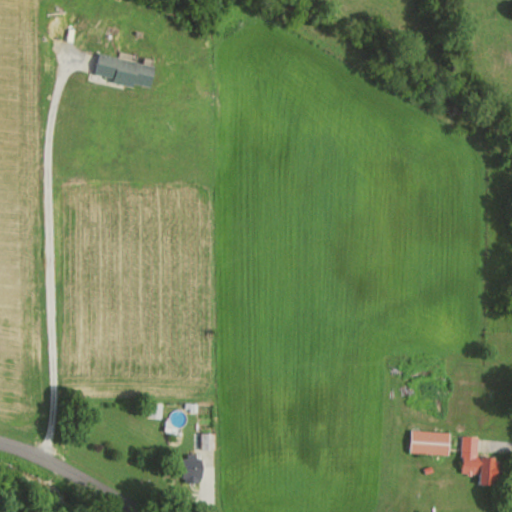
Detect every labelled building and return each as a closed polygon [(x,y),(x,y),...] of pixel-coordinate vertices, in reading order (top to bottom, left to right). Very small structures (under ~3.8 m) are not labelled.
[(151,88),(155,66),(89,53),(85,75),(151,88)] [(411,414),(444,415),(444,381),(411,381),(411,414)] [(448,432),(410,431),(409,453),(447,454),(448,432)] [(494,486),(494,457),(476,457),(477,437),(460,437),(460,475),(478,476),(478,486),(494,486)] [(201,481),(201,457),(179,457),(179,481),(201,481)]
